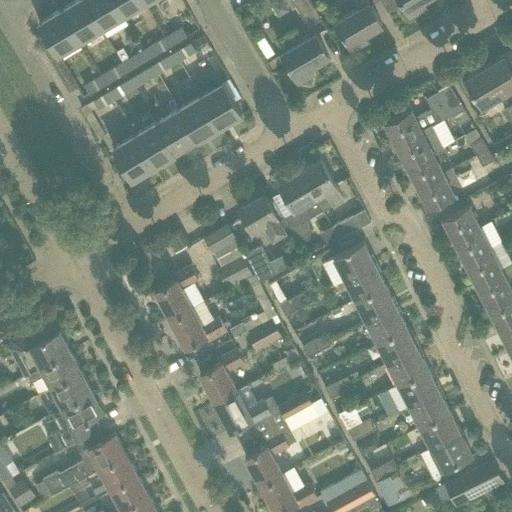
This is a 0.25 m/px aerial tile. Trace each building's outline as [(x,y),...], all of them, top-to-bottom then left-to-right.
[(80,39),(101,26),(86,0),(73,0),(61,7),(80,39)] [(115,0),(86,0),(101,26),(123,13),(115,0)] [(115,0),(123,13),(145,0),(144,0),(115,0)] [(322,16),(311,0),(293,0),(307,24),(322,16)] [(381,22),(371,5),(368,0),(354,0),(358,7),(336,20),(342,29),(352,46),(367,37),(365,32),(381,22)] [(381,0),(386,8),(400,0),(402,0),(409,12),(425,2),(423,0),(381,0)] [(57,52),(75,42),(80,39),(61,7),(39,21),(57,52)] [(170,44),(187,34),(182,25),(165,35),(170,44)] [(328,54),(318,37),(315,32),(283,52),(298,78),(313,69),(310,64),(328,54)] [(148,57),(170,44),(165,35),(143,48),(148,57)] [(174,51),(180,60),(183,64),(199,55),(191,41),(174,51)] [(148,57),(143,48),(129,56),(123,46),(116,49),(123,60),(128,69),(148,57)] [(180,60),(174,51),(153,63),(159,73),(180,60)] [(511,63),(505,52),(485,64),(502,93),(511,87),(511,63)] [(100,56),(95,60),(100,70),(108,65),(105,61),(103,62),(100,56)] [(106,81),(128,69),(123,60),(101,73),(106,81)] [(138,85),(159,73),(153,63),(132,76),(138,85)] [(481,106),(502,93),(485,64),(464,76),(481,106)] [(101,73),(84,83),(89,92),(106,81),(101,73)] [(138,85),(132,76),(110,88),(116,98),(138,85)] [(222,80),(200,94),(219,125),(241,111),(222,80)] [(450,83),(439,90),(453,112),(464,107),(450,83)] [(99,108),(116,98),(110,88),(93,99),(99,108)] [(384,119),(395,141),(433,122),(453,112),(439,90),(426,97),(432,107),(416,115),(411,106),(384,119)] [(197,138),(219,125),(200,94),(179,106),(197,138)] [(179,106),(157,119),(175,150),(197,138),(179,106)] [(470,117),(464,107),(453,112),(459,123),(470,117)] [(154,163),(175,150),(157,119),(135,132),(154,163)] [(406,162),(443,143),(433,122),(395,141),(406,162)] [(132,177),(154,163),(135,132),(113,145),(132,177)] [(470,142),(477,153),(488,146),(481,135),(470,142)] [(406,162),(417,183),(443,170),(439,160),(449,155),(443,143),(406,162)] [(488,148),(488,146),(477,153),(477,154),(483,163),(494,157),(492,154),(488,148)] [(320,157),(299,169),(323,208),(332,202),(343,196),(320,157)] [(452,165),(443,170),(417,183),(428,205),(454,191),(454,190),(463,185),(452,165)] [(284,213),(291,226),(298,237),(313,229),(306,218),(323,208),(299,169),(279,182),(294,208),(284,213)] [(273,236),(286,229),(291,226),(284,213),(274,197),(269,200),(263,191),(239,205),(257,234),(268,228),(273,236)] [(442,216),(453,237),(479,224),(468,202),(442,216)] [(339,236),(371,219),(365,206),(333,223),(339,236)] [(489,220),(479,224),(453,237),(464,259),(499,241),(489,220)] [(204,235),(212,248),(235,235),(227,221),(204,235)] [(246,256),(235,235),(212,248),(222,264),(217,266),(227,286),(252,272),(244,256),(246,256)] [(363,239),(327,257),(338,279),(344,276),(374,261),(363,239)] [(505,251),(499,241),(464,259),(475,280),(501,267),(495,256),(505,251)] [(245,251),(260,280),(276,271),(261,243),(245,251)] [(385,282),(374,261),(344,276),(355,297),(385,282)] [(170,316),(191,305),(181,286),(198,277),(190,263),(172,272),(175,277),(154,288),(170,316)] [(511,263),(502,269),(501,267),(475,280),(485,301),(511,288),(507,279),(511,275),(511,263)] [(396,303),(385,282),(355,297),(366,318),(396,303)] [(511,288),(485,301),(496,322),(511,313),(511,288)] [(308,302),(302,290),(291,296),(297,307),(308,302)] [(297,307),(291,296),(280,302),(286,313),(297,307)] [(407,324),(396,303),(366,318),(377,339),(407,324)] [(201,324),(191,305),(170,316),(185,345),(206,333),(208,338),(226,328),(218,315),(201,324)] [(511,313),(496,322),(507,343),(511,340),(511,313)] [(281,334),(272,317),(247,331),(256,348),(281,334)] [(27,372),(70,348),(65,339),(68,336),(65,329),(60,329),(59,327),(56,329),(50,319),(11,340),(10,343),(18,358),(27,372)] [(417,345),(407,324),(377,339),(387,360),(417,345)] [(319,350),(331,344),(325,332),(313,338),(319,350)] [(319,350),(313,338),(302,344),(308,355),(310,354),(319,350)] [(387,360),(398,382),(428,366),(417,345),(387,360)] [(200,371),(215,399),(236,388),(226,369),(243,360),(236,346),(218,355),(220,360),(200,371)] [(50,385),(81,368),(70,348),(27,372),(32,380),(44,373),(50,385)] [(439,387),(428,366),(398,382),(409,403),(439,387)] [(62,406),(93,389),(81,368),(50,385),(37,392),(41,401),(55,393),(61,405),(62,406)] [(348,373),(336,379),(342,391),(354,385),(348,373)] [(331,397),(342,391),(336,379),(325,385),(331,397)] [(409,403),(420,424),(450,408),(439,387),(409,403)] [(247,407),(236,388),(215,399),(231,428),(251,417),(253,421),(271,411),(264,398),(247,407)] [(278,403),(285,416),(303,407),(312,402),(313,401),(306,388),(278,403)] [(100,425),(94,414),(103,409),(93,389),(62,406),(61,405),(53,410),(62,426),(47,434),(56,449),(100,425)] [(303,407),(285,416),(291,428),(292,428),(293,428),(319,414),(312,402),(303,407)] [(460,430),(450,408),(420,424),(430,445),(460,430)] [(370,416),(359,421),(365,433),(376,427),(370,416)] [(365,433),(359,421),(348,427),(354,438),(365,433)] [(260,483),(282,471),(271,452),(288,443),(281,429),(263,439),(265,443),(245,454),(260,483)] [(52,493),(69,483),(85,474),(99,466),(126,452),(115,430),(80,450),(83,456),(59,469),(57,467),(42,475),(52,493)] [(472,451),(460,430),(430,445),(441,467),(472,451)] [(1,439),(0,439),(0,474),(3,480),(19,469),(1,439)] [(138,472),(126,452),(99,466),(110,487),(138,472)] [(503,477),(492,456),(445,480),(455,501),(503,477)] [(399,469),(393,458),(382,463),(388,475),(399,469)] [(388,475),(382,463),(371,469),(376,480),(388,475)] [(327,500),(368,478),(361,466),(321,489),(327,500)] [(292,490),(282,471),(260,483),(276,511),(296,500),(299,504),(316,495),(309,481),(292,490)] [(149,492),(138,472),(110,487),(121,507),(149,492)] [(85,474),(69,483),(73,491),(90,482),(85,474)] [(368,478),(327,500),(333,511),(337,511),(375,491),(368,478)] [(159,511),(149,492),(121,507),(123,511),(159,511)]
